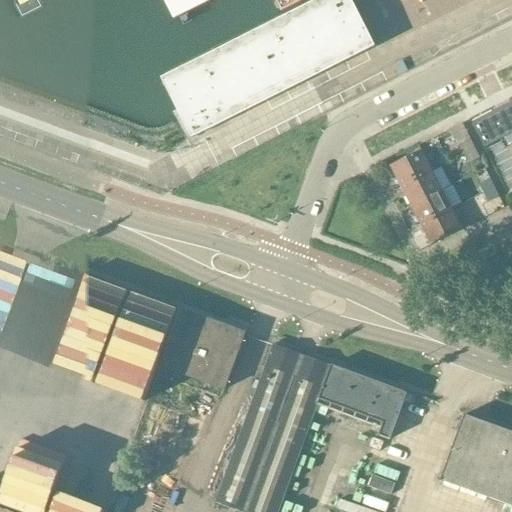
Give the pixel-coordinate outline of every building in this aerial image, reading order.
[(193,139),(373,48),(350,3),(355,0),(322,0),(163,80),(179,112),(193,139)] [(494,114),(472,125),(485,150),(500,142),(507,139),(511,136),(511,107),(511,105),(494,114)] [(474,150),(470,141),(461,124),(448,130),(457,148),(459,147),(463,156),(474,150)] [(474,150),(463,156),(468,165),(479,159),(474,150)] [(390,167),(401,188),(431,172),(421,152),(390,167)] [(431,172),(401,188),(411,207),(441,191),(431,172)] [(478,185),(483,194),(494,189),(489,180),(478,185)] [(494,189),(483,194),(487,203),(498,198),(494,189)] [(441,191),(411,207),(420,226),(451,211),(441,191)] [(451,211),(420,226),(431,246),(461,231),(451,211)] [(0,254),(0,297),(64,317),(75,281),(26,266),(27,263),(0,254)] [(114,330),(128,295),(84,277),(70,312),(114,330)] [(180,311),(160,367),(223,390),(244,334),(180,311)] [(273,345),(215,503),(238,511),(278,511),(318,405),(382,428),(379,437),(389,440),(396,420),(406,394),(398,391),(310,359),(295,353),(273,345)] [(511,432),(464,416),(439,482),(511,508),(511,432)] [(0,498),(0,507),(15,511),(103,511),(118,469),(70,453),(61,481),(11,464),(0,498)]
